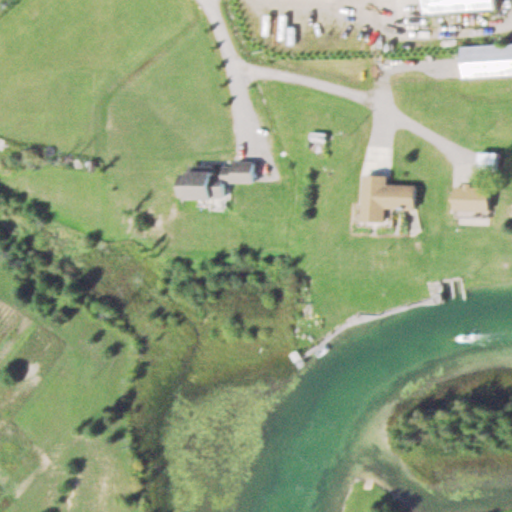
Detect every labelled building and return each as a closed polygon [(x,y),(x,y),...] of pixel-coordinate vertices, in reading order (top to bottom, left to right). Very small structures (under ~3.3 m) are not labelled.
[(426,0),(427,12),(498,9),(497,0),(426,0)] [(462,77),(511,74),(511,42),(461,44),(462,77)] [(386,221),(386,205),(416,206),(416,182),(386,182),(386,144),(361,143),(360,220),(386,221)] [(497,170),(497,151),(478,150),(477,170),(497,170)] [(228,197),(228,181),(255,181),(255,161),(189,163),(190,198),(228,197)] [(454,210),(490,210),(490,185),(454,185),(454,210)]
